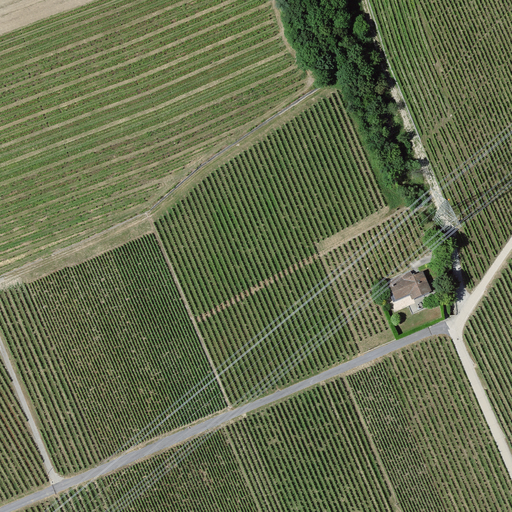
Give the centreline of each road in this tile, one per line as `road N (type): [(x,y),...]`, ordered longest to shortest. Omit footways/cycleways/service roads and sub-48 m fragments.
road 1 (track): [(455,322),(0,511)]
road 2 (track): [(511,467),(455,322),(511,243)]
road 3 (unknown): [(466,308),(456,245),(462,212),(431,138)]
road 4 (unknown): [(62,486),(0,338)]
